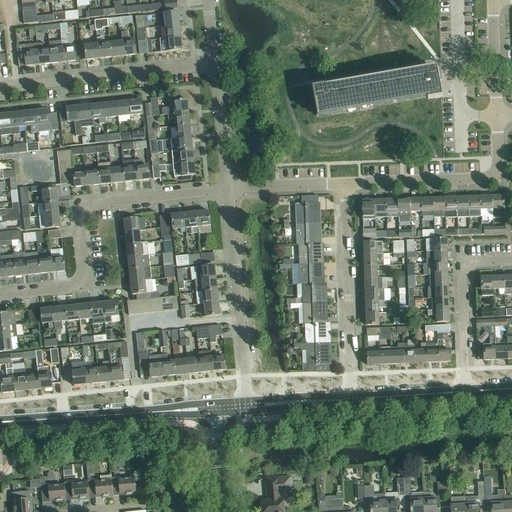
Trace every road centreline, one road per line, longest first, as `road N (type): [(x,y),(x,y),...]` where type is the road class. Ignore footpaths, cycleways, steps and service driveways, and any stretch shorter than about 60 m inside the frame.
road 1 (residential): [(0,296),(82,281),(81,226),(93,205),(228,189)]
road 2 (tertiary): [(0,421),(217,407)]
road 3 (residential): [(248,405),(228,189)]
road 4 (residential): [(351,399),(344,183)]
road 5 (residential): [(0,87),(214,64)]
road 6 (residential): [(344,183),(489,177),(498,162),(496,115)]
road 7 (residential): [(465,391),(462,275),(475,262),(511,261)]
road 8 (residential): [(228,189),(214,64)]
